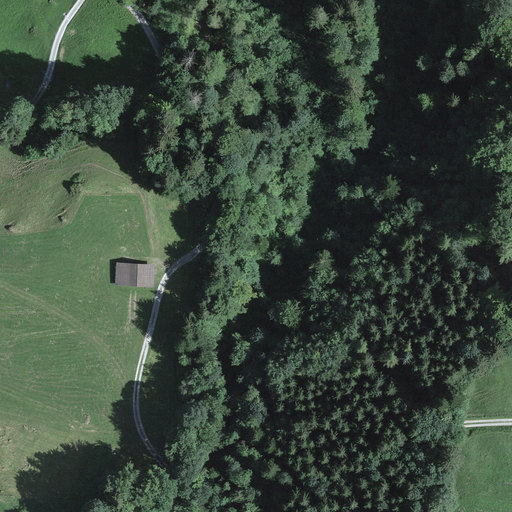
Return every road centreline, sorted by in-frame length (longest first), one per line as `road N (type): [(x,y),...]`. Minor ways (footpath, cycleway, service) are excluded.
road 1 (track): [(127,0),(180,94),(218,194),(213,232),(163,289),(137,376),(145,440),(189,511)]
road 2 (track): [(245,511),(267,485),(344,476),(448,426),(511,423)]
road 3 (track): [(82,0),(59,34),(42,97),(29,107),(0,108)]
